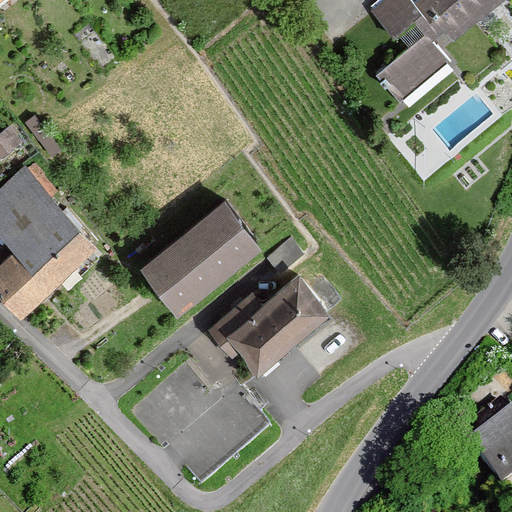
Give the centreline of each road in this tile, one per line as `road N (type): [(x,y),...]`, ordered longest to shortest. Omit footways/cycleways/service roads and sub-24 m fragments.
road 1 (residential): [(447,355),(417,352),(386,362),(224,496),(207,501),(184,490),(0,309)]
road 2 (tertiary): [(447,355),(333,511)]
